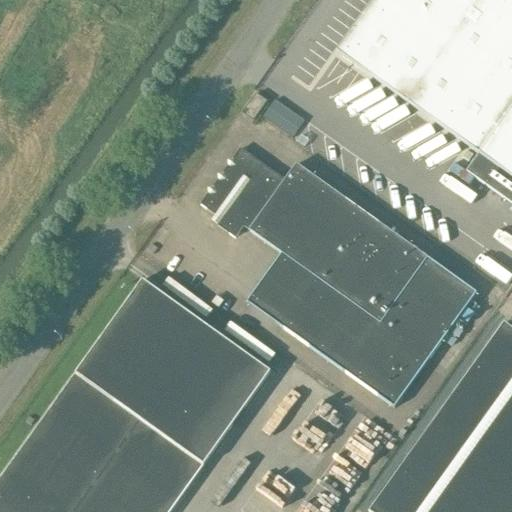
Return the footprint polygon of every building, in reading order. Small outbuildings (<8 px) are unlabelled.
[(0,0),(0,75),(23,44),(24,44),(25,45),(26,45),(27,46),(29,45),(30,45),(31,44),(32,43),(63,0),(0,0)] [(511,0),(374,0),(360,21),(337,53),(479,154),(466,172),(511,204),(511,0)] [(256,94),(242,114),(253,122),(257,117),(267,102),(256,94)] [(275,101),(262,118),(292,139),(304,121),(275,101)] [(68,115),(39,156),(56,168),(86,127),(68,115)] [(209,194),(201,205),(216,216),(223,221),(220,226),(218,225),(218,226),(217,226),(235,239),(244,227),(246,224),(251,228),(249,231),(281,255),(314,278),(279,327),(394,409),(443,341),(471,302),(477,294),(428,259),(296,165),(285,181),(241,149),(232,161),(228,162),(229,166),(222,175),(218,175),(219,180),(213,188),(208,189),(209,194)] [(152,244),(147,251),(153,256),(158,249),(152,244)] [(511,511),(511,330),(505,325),(370,511),(511,511)] [(0,511),(75,511),(140,422),(75,375),(0,480),(0,511)] [(307,411),(290,440),(310,452),(317,439),(325,443),(334,427),(307,411)] [(29,417),(26,422),(31,426),(35,421),(29,417)]
